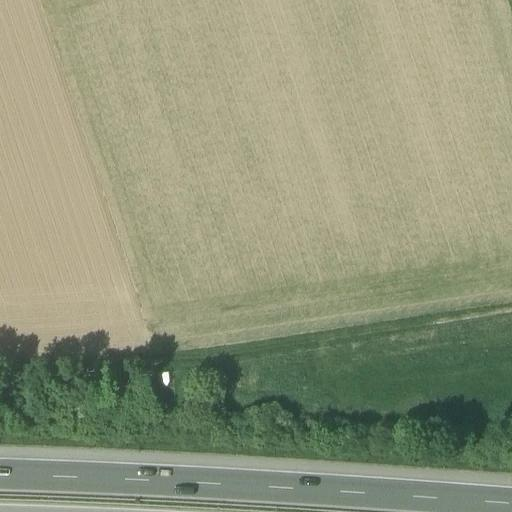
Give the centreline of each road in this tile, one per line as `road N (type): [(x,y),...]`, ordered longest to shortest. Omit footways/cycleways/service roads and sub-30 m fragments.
road 1 (motorway): [(511,506),(0,476)]
road 2 (track): [(154,373),(511,313)]
